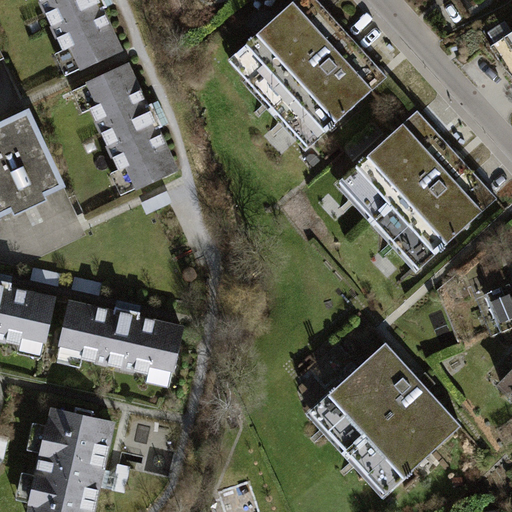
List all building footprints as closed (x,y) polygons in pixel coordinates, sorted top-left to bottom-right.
[(94,0),(37,0),(74,78),(121,57),(94,0)] [(308,0),(231,69),(308,154),(385,85),(308,0)] [(511,40),(497,51),(511,74),(511,40)] [(130,72),(86,91),(134,199),(178,180),(130,72)] [(419,121),(341,194),(420,278),(498,206),(419,121)] [(27,122),(0,135),(0,226),(11,222),(14,229),(49,212),(45,204),(63,195),(27,122)] [(52,302),(0,291),(0,351),(40,360),(52,302)] [(183,335),(71,308),(57,364),(169,392),(183,335)] [(386,355),(311,422),(385,503),(460,437),(386,355)] [(511,381),(501,393),(511,404),(511,381)] [(96,511),(113,430),(50,417),(30,511),(96,511)] [(14,501),(27,505),(35,478),(22,474),(14,501)]
